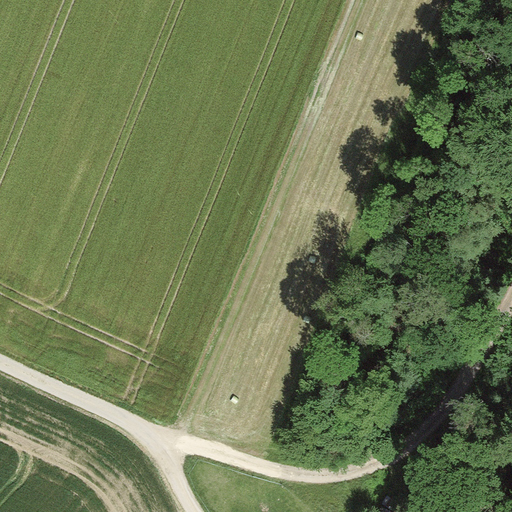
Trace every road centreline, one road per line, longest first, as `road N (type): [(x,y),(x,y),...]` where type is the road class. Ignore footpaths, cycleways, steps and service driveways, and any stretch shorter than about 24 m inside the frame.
road 1 (unclassified): [(0,357),(166,437),(163,456),(193,511)]
road 2 (track): [(439,416),(511,294)]
